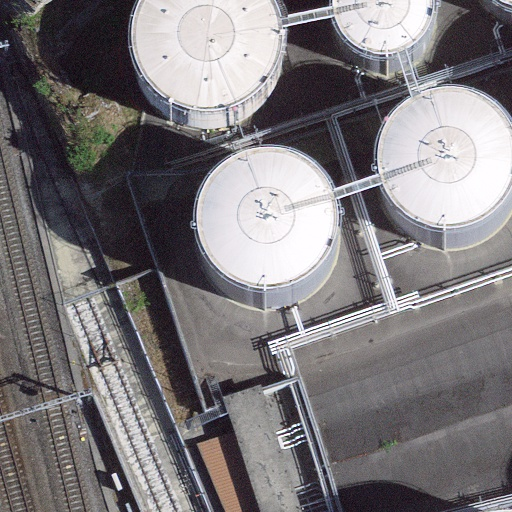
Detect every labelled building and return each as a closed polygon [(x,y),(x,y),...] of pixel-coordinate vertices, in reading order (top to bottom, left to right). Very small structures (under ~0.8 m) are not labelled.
[(240,6),(224,0),(166,0),(146,8),(127,59),(145,105),(188,126),(230,118),(258,90),(264,42),(240,6)] [(411,0),(335,0),(325,18),(333,54),(369,74),(405,62),(420,26),(411,0)] [(511,0),(478,0),(481,12),(511,29),(511,0)] [(482,129),(437,112),(388,131),(368,182),(387,228),(429,249),(472,241),(500,213),(505,165),(482,129)] [(299,189),(255,172),(205,191),(186,242),(204,288),(247,309),(289,301),(317,273),(323,225),(299,189)] [(321,511),(311,384),(230,390),(234,439),(211,441),(214,475),(226,474),(228,511),(321,511)]
